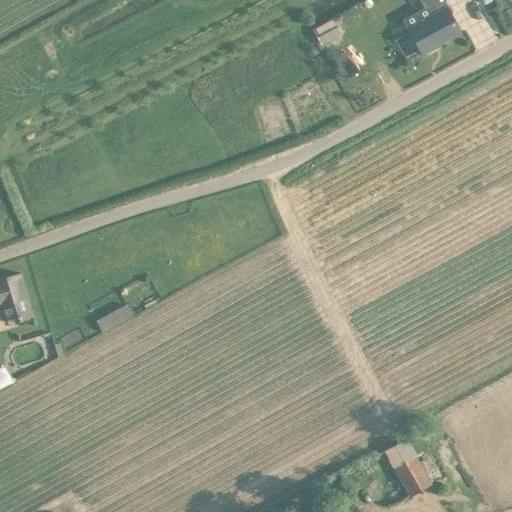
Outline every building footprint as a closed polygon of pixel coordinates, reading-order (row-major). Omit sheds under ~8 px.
[(415,20),(405,26),(413,39),(420,51),(457,31),(450,19),(442,4),(439,0),(420,0),(424,5),(411,13),(415,20)] [(511,22),(511,15),(504,0),(496,0),(499,7),(496,8),(504,26),(511,22)] [(337,32),(328,16),(307,27),(316,43),(337,32)] [(0,318),(13,315),(14,318),(30,315),(17,271),(0,276),(0,318)] [(93,319),(100,331),(129,315),(123,303),(93,319)] [(410,495),(430,482),(414,455),(393,467),(410,495)]
